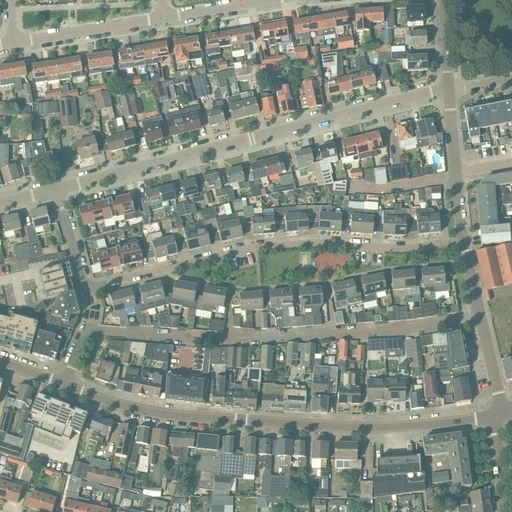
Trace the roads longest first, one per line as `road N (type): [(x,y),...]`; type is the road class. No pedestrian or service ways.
road 1 (residential): [(64,386),(87,329),(228,337),(479,316)]
road 2 (unclassified): [(64,386),(181,418),(358,428),(493,415)]
road 3 (residential): [(56,189),(448,89)]
road 4 (residential): [(83,288),(257,246),(463,241)]
road 5 (residential): [(13,42),(161,18)]
